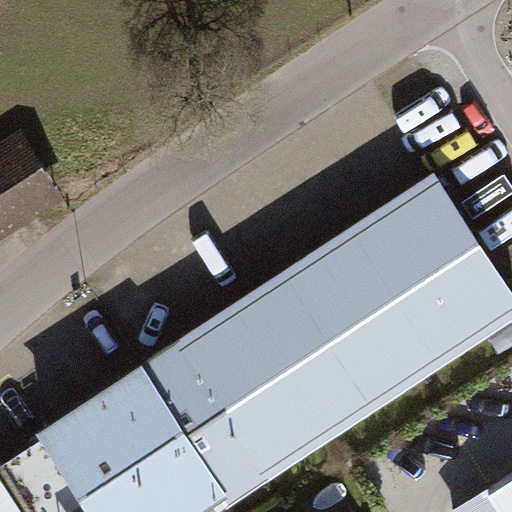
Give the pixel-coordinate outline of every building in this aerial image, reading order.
[(51,118),(0,145),(0,235),(89,187),(51,118)] [(439,188),(235,316),(306,429),(510,300),(439,188)] [(235,316),(193,346),(262,459),(309,430),(306,429),(235,316)] [(193,346),(143,376),(212,489),(262,459),(193,346)] [(174,511),(212,489),(143,376),(0,464),(0,500),(7,511),(174,511)] [(511,511),(511,474),(455,511),(511,511)]
